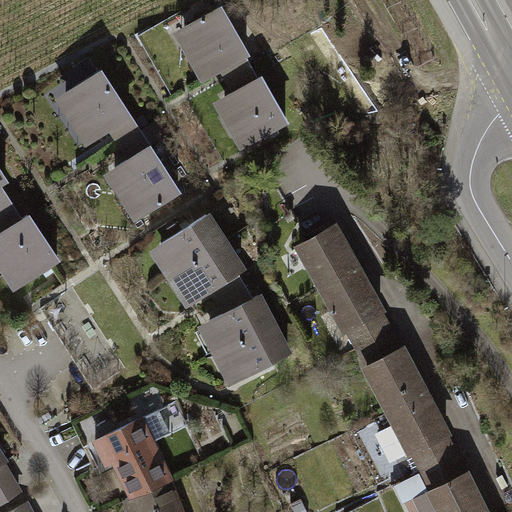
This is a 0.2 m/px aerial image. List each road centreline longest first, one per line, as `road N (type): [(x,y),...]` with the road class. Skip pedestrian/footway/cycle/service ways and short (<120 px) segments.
road 1 (unclassified): [(511,260),(471,183),(485,133),(511,106)]
road 2 (residential): [(79,511),(0,391)]
